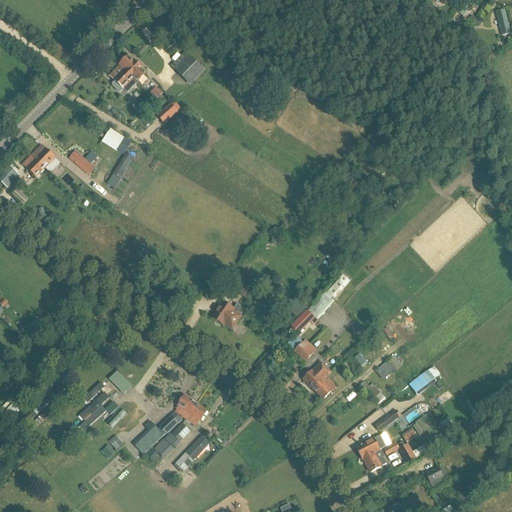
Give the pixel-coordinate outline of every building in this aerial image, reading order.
[(463,18),(476,0),(464,0),(456,12),(457,13),(463,18)] [(511,34),(505,10),(496,12),(502,37),(511,34)] [(128,57),(118,67),(118,68),(132,81),(136,84),(146,74),(143,71),(133,61),(133,62),(128,58),(128,57)] [(191,57),(176,72),(189,86),(204,71),(191,57)] [(118,68),(110,76),(115,81),(112,85),(113,87),(118,92),(120,93),(124,89),(128,93),(133,87),(136,84),(132,81),(118,68)] [(141,104),(145,108),(152,102),(148,98),(141,104)] [(171,106),(157,117),(164,125),(177,113),(171,106)] [(180,121),(178,119),(171,125),(173,127),(172,127),(179,136),(193,124),(186,116),(180,121)] [(118,153),(127,138),(109,128),(100,142),(118,153)] [(32,156),(45,169),(55,160),(42,146),(32,156)] [(89,177),(95,169),(75,152),(69,160),(89,177)] [(113,176),(107,185),(115,190),(135,159),(126,153),(112,175),(113,176)] [(45,169),(32,156),(24,164),(28,169),(27,170),(36,179),(45,169)] [(13,182),(19,176),(13,170),(9,166),(3,172),(5,174),(13,182)] [(44,214),(40,214),(37,217),(38,221),(40,223),(44,223),(46,221),(46,217),(44,214)] [(244,273),(231,290),(247,301),(258,283),(244,273)] [(302,298),(299,301),(295,298),(290,305),(302,315),(307,309),(304,306),(307,302),(302,298)] [(222,302),(211,319),(223,327),(224,326),(232,331),(242,317),(240,316),(241,314),(241,315),(244,310),(237,305),(234,310),(222,302)] [(300,335),(311,322),(314,325),(318,321),(314,318),(312,319),(305,313),(291,327),(300,335)] [(295,353),(305,362),(313,354),(303,344),(303,345),(299,342),(293,348),(296,352),(295,353)] [(366,365),(359,356),(354,359),(362,368),(366,365)] [(396,373),(403,366),(401,363),(394,357),(388,362),(376,373),(384,381),(395,372),(396,373)] [(343,365),(349,371),(354,366),(349,360),(343,365)] [(313,373),(304,382),(314,392),(328,379),(328,378),(332,374),(322,364),(313,373)] [(408,382),(415,395),(440,381),(432,368),(408,382)] [(112,384),(124,395),(132,387),(121,376),(112,384)] [(328,379),(314,392),(323,401),(332,392),(337,388),(328,379)] [(365,382),(360,386),(377,406),(385,400),(373,385),(369,388),(365,382)] [(88,403),(105,387),(100,383),(83,399),(88,403)] [(453,397),(448,390),(432,403),(441,414),(448,407),(445,403),(453,397)] [(104,391),(96,398),(101,404),(109,397),(104,391)] [(349,402),(356,396),(353,392),(346,399),(349,402)] [(175,413),(185,420),(196,404),(185,396),(177,407),(178,408),(175,413)] [(95,399),(79,414),(90,426),(106,411),(95,399)] [(104,410),(110,416),(118,407),(112,401),(104,410)] [(4,414),(11,422),(23,410),(15,403),(4,414)] [(207,412),(196,404),(185,420),(197,428),(207,412)] [(403,413),(406,422),(421,417),(418,408),(403,413)] [(105,426),(111,431),(126,415),(120,410),(105,426)] [(45,423),(51,414),(45,411),(40,419),(45,423)] [(388,427),(400,417),(396,412),(384,421),(388,427)] [(151,433),(135,447),(142,454),(143,455),(158,442),(164,437),(164,436),(165,435),(167,437),(182,421),(174,413),(159,428),(160,429),(158,431),(156,428),(151,433)] [(395,425),(400,432),(407,427),(402,420),(395,425)] [(412,425),(419,438),(426,435),(420,422),(412,425)] [(452,422),(442,428),(447,437),(457,431),(452,422)] [(152,449),(146,455),(153,460),(158,454),(165,460),(168,456),(174,450),(174,449),(178,444),(179,444),(190,432),(182,425),(171,436),(171,437),(166,442),(164,440),(154,450),(152,449)] [(472,425),(458,434),(464,442),(478,433),(472,425)] [(412,430),(402,436),(407,443),(417,437),(412,430)] [(201,437),(174,467),(182,475),(210,445),(201,437)] [(373,440),(356,449),(363,461),(378,453),(380,452),(379,452),(381,450),(383,449),(386,448),(381,437),(378,438),(373,441),(373,440)] [(117,451),(120,448),(115,442),(112,445),(117,451)] [(396,444),(384,452),(387,457),(399,450),(396,444)] [(417,459),(416,459),(408,444),(399,450),(407,465),(417,459)] [(426,445),(423,446),(418,449),(422,456),(430,451),(426,445)] [(378,453),(363,461),(370,474),(381,468),(387,465),(383,458),(385,457),(381,450),(379,452),(380,452),(378,453)] [(430,485),(444,479),(439,468),(425,474),(430,485)] [(458,492),(464,504),(472,501),(466,489),(458,492)] [(388,511),(415,511),(422,509),(417,496),(388,510),(388,511)]
